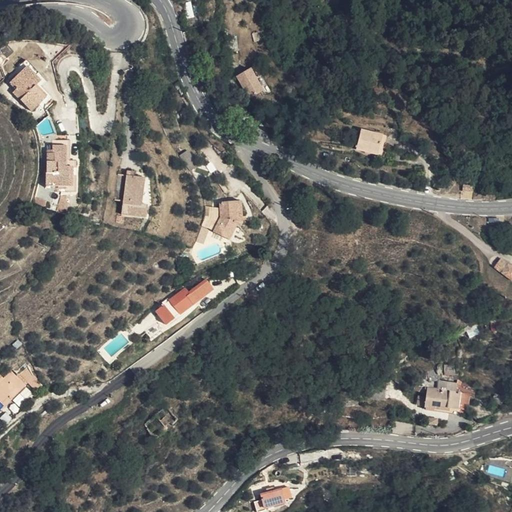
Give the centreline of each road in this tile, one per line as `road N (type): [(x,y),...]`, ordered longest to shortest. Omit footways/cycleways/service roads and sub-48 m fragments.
road 1 (residential): [(247,143),(245,159),(282,216),(275,262),(51,427),(0,493)]
road 2 (secondary): [(207,511),(281,449),(355,437),(442,445),(511,426)]
road 3 (tertiary): [(511,206),(435,203),(344,184),(247,143)]
road 4 (track): [(511,74),(387,42),(328,0)]
road 5 (tertiary): [(103,0),(129,16),(120,35),(69,10),(0,18)]
road 6 (tertiary): [(247,143),(199,105),(162,0)]
